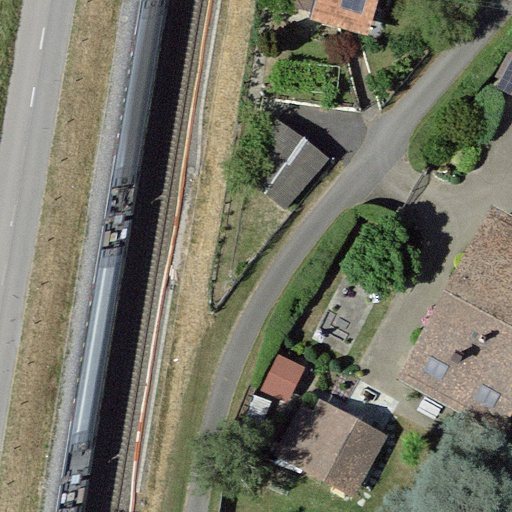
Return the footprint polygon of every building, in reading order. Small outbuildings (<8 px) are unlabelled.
[(370,44),(382,0),(288,0),(285,10),(315,19),(313,27),(370,44)] [(511,98),(511,74),(502,93),(511,98)] [(331,162),(275,128),(255,188),(291,211),(331,162)] [(511,224),(495,215),(410,378),(496,423),(511,392),(511,224)] [(348,429),(301,404),(276,452),(323,477),(348,429)]
